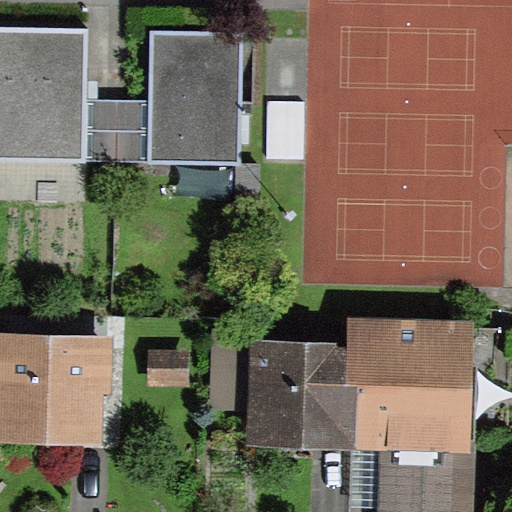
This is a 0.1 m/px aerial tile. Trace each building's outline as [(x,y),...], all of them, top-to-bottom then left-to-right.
[(0,23),(0,156),(118,157),(118,97),(86,97),(87,24),(0,23)] [(150,24),(150,97),(126,97),(118,97),(118,157),(238,158),(239,25),(150,24)] [(474,309),(347,309),(347,331),(346,441),(346,505),(377,505),(377,511),(473,511),(473,422),(493,422),(493,323),(474,323),(474,309)] [(113,389),(114,327),(0,325),(0,432),(101,433),(101,389),(113,389)] [(240,408),(240,330),(210,330),(210,408),(240,408)] [(346,441),(347,331),(247,331),(246,440),(346,441)] [(186,345),(146,346),(147,385),(187,384),(186,345)]
